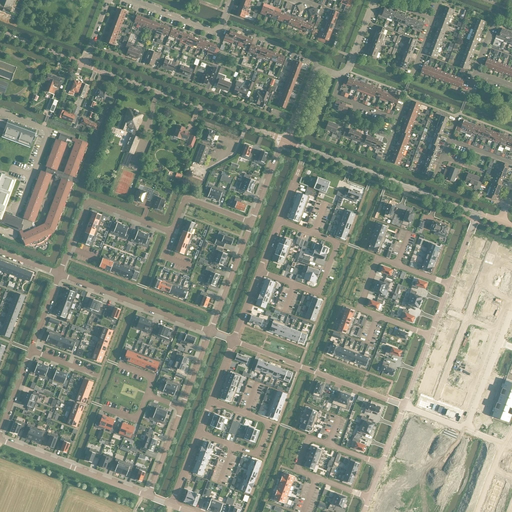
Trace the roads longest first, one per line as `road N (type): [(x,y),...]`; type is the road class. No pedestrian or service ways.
road 1 (residential): [(90,46),(294,123)]
road 2 (tertiary): [(285,140),(83,64)]
road 3 (residential): [(431,336),(358,308),(378,256),(450,284)]
road 4 (tertiary): [(477,213),(285,140)]
road 5 (residential): [(382,463),(308,435),(295,469),(369,498)]
road 6 (residential): [(404,404),(232,340)]
road 7 (residential): [(278,220),(337,243),(318,293),(259,270)]
road 8 (residential): [(59,274),(210,331)]
road 9 (residential): [(198,431),(257,454),(269,423),(209,401)]
road 10 (residential): [(0,439),(148,496)]
road 11 (residential): [(19,209),(47,131),(0,111)]
road 12 (residential): [(466,428),(511,307)]
road 13 (unclassified): [(131,0),(213,30),(231,0)]
